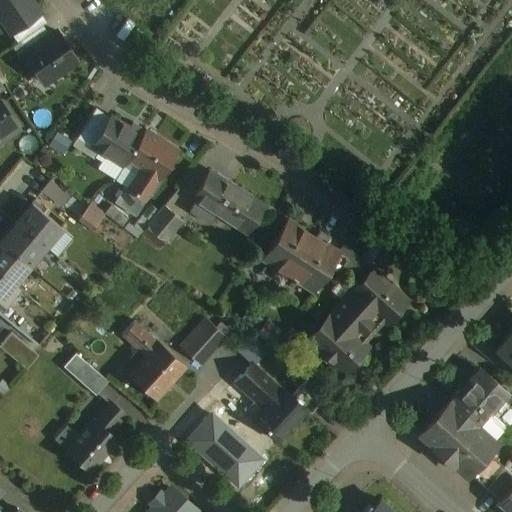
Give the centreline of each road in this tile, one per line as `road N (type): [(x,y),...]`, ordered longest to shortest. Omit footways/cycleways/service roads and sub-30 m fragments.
road 1 (residential): [(482,299),(104,50)]
road 2 (residential): [(356,436),(482,299)]
road 3 (unknown): [(104,50),(23,167)]
